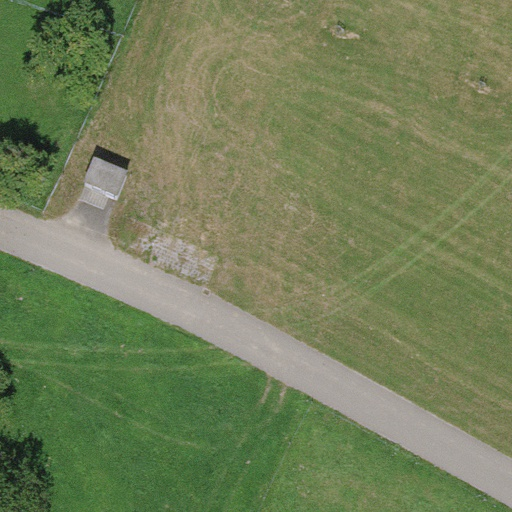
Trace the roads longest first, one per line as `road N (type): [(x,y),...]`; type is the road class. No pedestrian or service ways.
road 1 (unclassified): [(0,217),(359,359),(511,455)]
road 2 (track): [(122,265),(164,177),(171,50),(188,0)]
